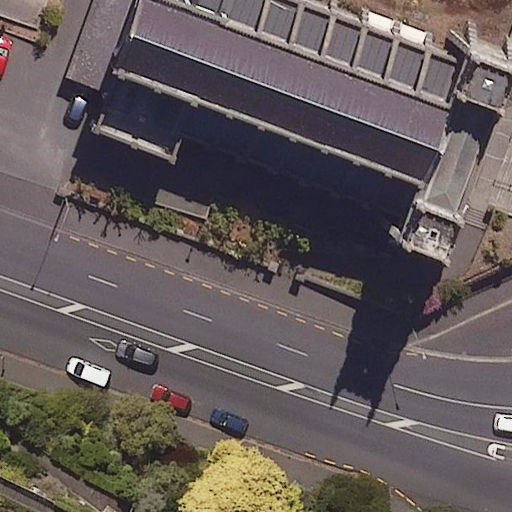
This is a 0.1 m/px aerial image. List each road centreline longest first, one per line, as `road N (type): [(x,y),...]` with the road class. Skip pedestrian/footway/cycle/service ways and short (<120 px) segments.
road 1 (tertiary): [(465,464),(0,299)]
road 2 (tertiary): [(0,250),(390,380)]
road 3 (tertiary): [(390,380),(511,331)]
road 4 (tertiary): [(390,380),(511,405)]
